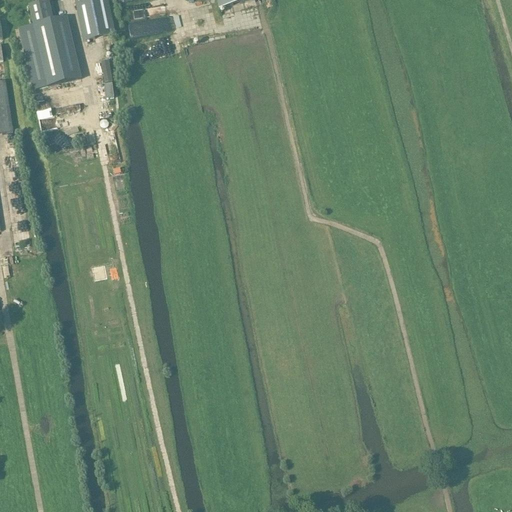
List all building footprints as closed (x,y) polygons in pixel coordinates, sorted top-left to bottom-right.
[(74,0),(84,42),(115,36),(107,0),(74,0)] [(220,0),(222,9),(257,0),(220,0)] [(48,3),(29,7),(48,88),(81,80),(67,19),(53,22),(48,3)] [(101,64),(104,85),(112,84),(109,63),(101,64)] [(0,135),(12,134),(5,82),(0,83),(0,135)] [(104,86),(106,100),(114,99),(112,85),(104,86)]
